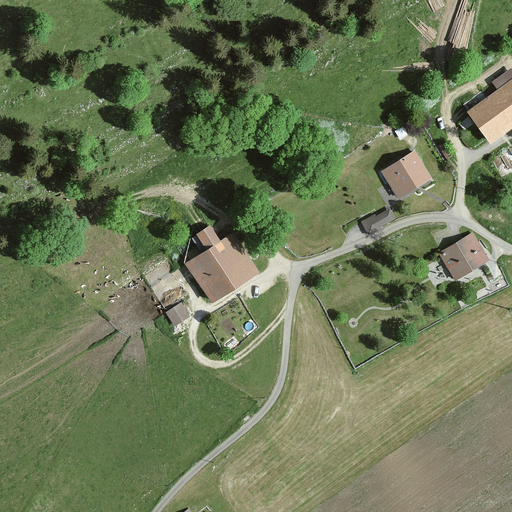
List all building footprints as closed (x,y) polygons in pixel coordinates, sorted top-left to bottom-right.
[(511,126),(511,77),(468,111),(491,142),(511,126)] [(431,177),(414,150),(381,172),(398,198),(431,177)] [(395,217),(390,207),(361,221),(368,234),(382,227),(381,224),(395,217)] [(221,239),(211,224),(196,234),(205,247),(185,261),(213,302),(260,269),(233,231),(221,239)] [(488,259),(473,232),(442,250),(439,252),(454,278),(482,262),(488,259)] [(175,324),(190,314),(180,301),(166,310),(175,324)]
